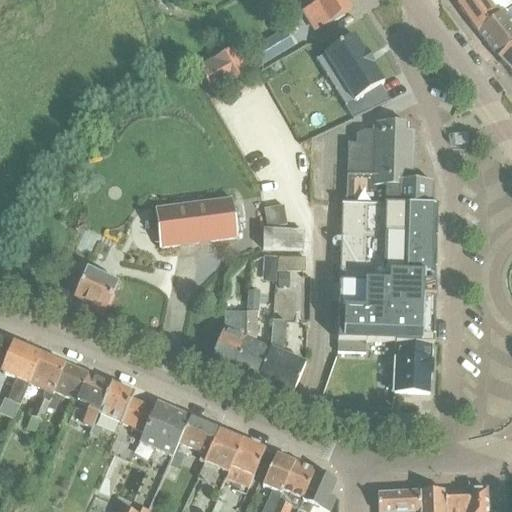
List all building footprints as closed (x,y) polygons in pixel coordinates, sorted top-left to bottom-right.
[(314,5),(303,13),(315,33),(350,11),(343,0),(324,0),(315,6),(314,5)] [(465,0),(457,7),(476,34),(496,16),(500,13),(511,5),(506,0),(465,0)] [(497,60),(511,46),(511,26),(500,13),(496,16),(476,34),(497,60)] [(284,31),(252,50),(262,67),(294,48),(284,31)] [(352,36),(322,56),(323,57),(353,104),(345,109),(352,121),(390,103),(380,87),(383,85),(352,36)] [(511,46),(497,60),(511,75),(511,46)] [(212,95),(247,75),(233,50),(198,71),(212,95)] [(347,145),(345,206),(432,208),(433,184),(413,184),(414,134),(406,133),(406,126),(371,125),(371,133),(363,133),(355,137),(355,146),(347,145)] [(464,135),(452,137),(453,142),(454,147),(466,146),(464,135)] [(154,208),(158,248),(235,241),(231,201),(154,208)] [(332,251),(331,290),(338,290),(337,343),(365,343),(394,345),(394,346),(431,347),(433,347),(433,341),(434,326),(433,326),(434,302),(435,287),(434,287),(434,273),(435,273),(435,258),(435,242),(436,242),(436,227),(436,209),(432,208),(345,206),(336,206),(335,220),(333,220),(332,239),(340,239),(339,252),(332,251)] [(303,252),(303,233),(263,233),(263,251),(303,252)] [(109,247),(100,243),(93,257),(102,261),(109,247)] [(263,259),(262,271),(275,272),(276,259),(263,259)] [(303,275),(303,261),(277,260),(276,274),(303,275)] [(86,273),(74,300),(89,307),(86,312),(101,318),(106,309),(108,310),(113,300),(110,299),(116,287),(86,273)] [(289,275),(277,274),(277,289),(289,289),(289,275)] [(249,293),(248,315),(256,315),(257,293),(249,293)] [(246,342),(248,315),(224,316),(223,334),(209,365),(232,374),(246,342)] [(246,342),(232,374),(256,384),(270,352),(255,346),(256,315),(248,315),(246,342)] [(270,352),(256,384),(291,399),(305,366),(281,356),(284,348),(285,323),(272,322),(270,348),(271,348),(270,352)] [(336,354),(364,355),(365,343),(337,343),(336,354)] [(28,386),(31,378),(40,356),(12,344),(1,370),(17,377),(6,401),(19,407),(28,386)] [(431,347),(394,346),(392,395),(429,396),(429,378),(430,378),(431,347)] [(40,356),(31,378),(28,386),(44,393),(40,400),(39,400),(31,418),(40,422),(52,394),(64,366),(40,356)] [(52,394),(41,421),(63,431),(75,404),(86,376),(64,366),(52,394)] [(110,386),(86,376),(75,404),(88,409),(81,427),(91,430),(97,415),(98,413),(110,386)] [(110,386),(98,413),(97,415),(120,425),(131,402),(133,396),(110,386)] [(320,401),(315,419),(356,430),(389,433),(390,414),(357,411),(320,401)] [(131,402),(120,425),(143,434),(153,411),(131,402)] [(17,422),(23,412),(10,405),(4,415),(17,422)] [(153,411),(143,434),(138,445),(172,459),(174,453),(178,445),(189,420),(189,419),(155,405),(153,411)] [(31,418),(25,432),(35,436),(35,435),(40,424),(40,422),(31,418)] [(189,420),(178,445),(206,458),(217,433),(189,420)] [(40,424),(35,435),(43,438),(48,427),(40,424)] [(93,428),(88,439),(96,442),(101,432),(93,428)] [(217,433),(206,458),(204,464),(227,474),(241,443),(217,433)] [(241,443),(227,474),(224,482),(247,492),(252,478),(264,453),(241,443)] [(172,459),(169,466),(177,469),(183,457),(174,453),(172,459)] [(272,511),(294,465),(275,457),(261,489),(272,493),(263,511),(272,511)] [(294,465),(272,511),(289,511),(291,510),(294,511),(297,511),(301,504),(314,473),(294,465)] [(301,504),(297,511),(310,511),(312,508),(320,511),(329,511),(335,500),(328,497),(335,483),(314,473),(301,504)] [(486,511),(486,491),(442,493),(443,511),(486,511)] [(440,493),(417,494),(417,511),(443,511),(442,493),(440,493)] [(417,511),(417,494),(377,496),(377,511),(417,511)]
